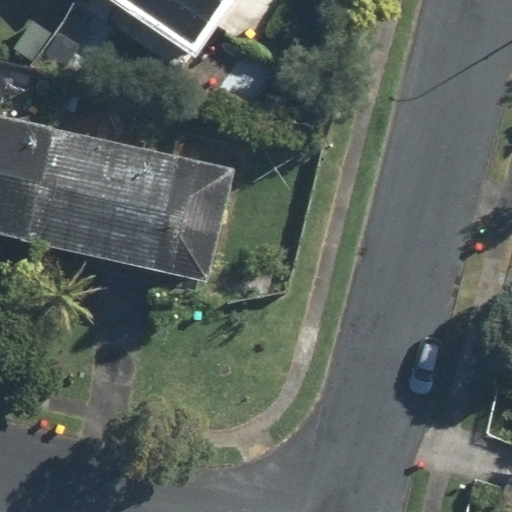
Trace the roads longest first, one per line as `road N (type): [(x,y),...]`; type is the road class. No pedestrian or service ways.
road 1 (residential): [(476,0),(355,511)]
road 2 (residential): [(119,511),(0,480)]
